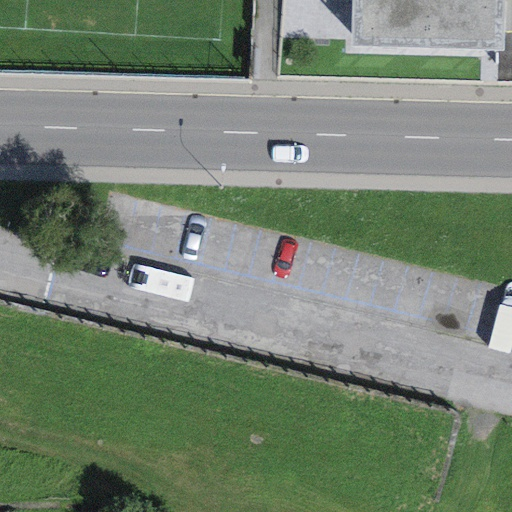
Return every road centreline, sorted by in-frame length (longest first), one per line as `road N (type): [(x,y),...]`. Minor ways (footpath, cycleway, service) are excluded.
road 1 (residential): [(511,385),(0,262)]
road 2 (primary): [(511,146),(0,130)]
